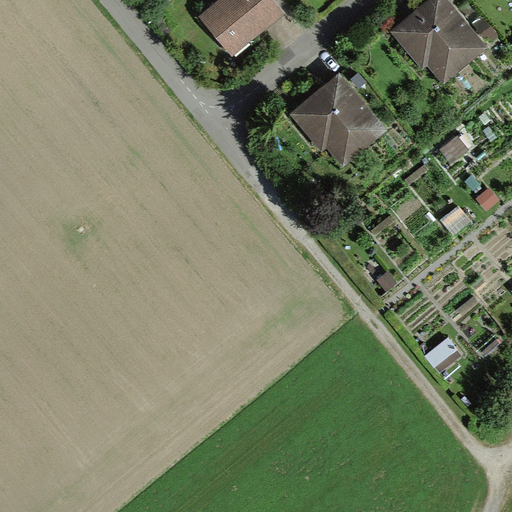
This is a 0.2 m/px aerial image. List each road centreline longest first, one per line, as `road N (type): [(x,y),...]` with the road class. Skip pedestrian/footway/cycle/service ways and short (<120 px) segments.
road 1 (residential): [(358,0),(213,119),(112,0)]
road 2 (track): [(309,240),(483,463)]
